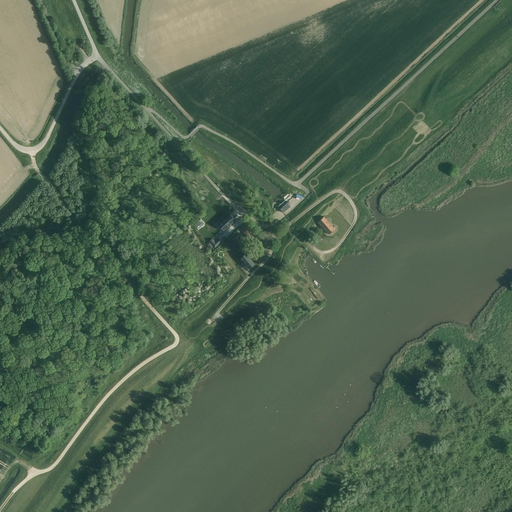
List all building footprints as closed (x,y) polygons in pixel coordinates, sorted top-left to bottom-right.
[(287,203),(280,209),(283,213),(290,207),(287,203)] [(229,215),(218,225),(218,226),(218,225),(223,231),(235,221),(234,220),(234,221),(232,218),(233,218),(232,217),(231,217),(229,215)] [(323,217),(317,222),(328,234),(334,229),(323,217)] [(246,229),(242,232),(247,237),(250,240),(253,237),(250,234),(246,229)] [(324,238),(319,233),(315,236),(320,241),(324,238)] [(212,239),(208,242),(214,248),(222,242),(221,242),(218,238),(215,241),(212,239)] [(245,254),(240,259),(244,264),(243,265),(248,271),(255,265),(246,254),(245,255),(245,254)]
